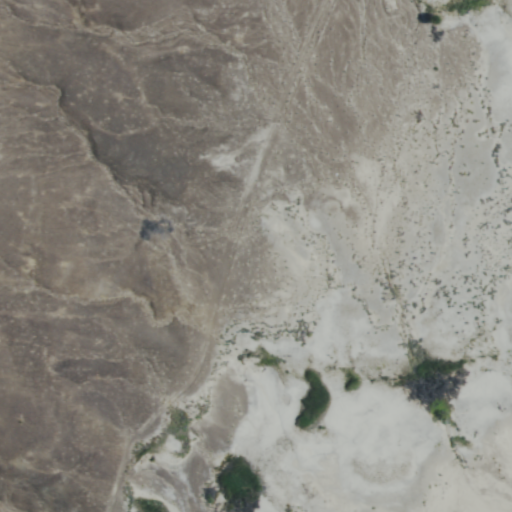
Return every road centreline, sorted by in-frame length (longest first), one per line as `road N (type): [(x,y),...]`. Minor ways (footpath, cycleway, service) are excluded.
road 1 (track): [(182,399),(204,372),(239,207),(322,0)]
road 2 (track): [(108,511),(130,453),(182,399)]
